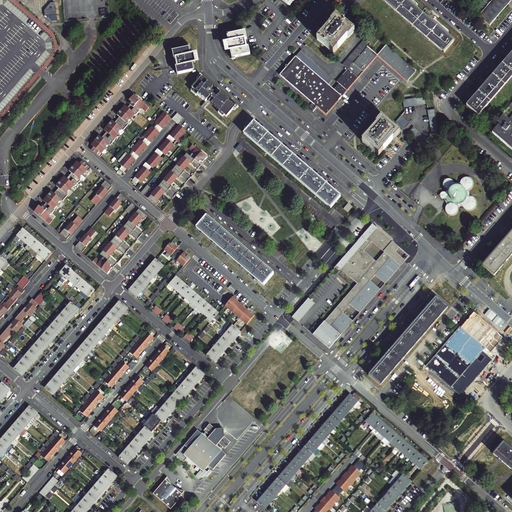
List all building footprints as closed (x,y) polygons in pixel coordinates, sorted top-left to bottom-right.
[(405,0),(382,0),(443,52),(453,41),(405,0)] [(488,0),(484,5),(481,8),(478,11),(481,14),(478,16),(489,25),(511,0),(488,0)] [(57,19),(57,2),(47,2),(48,19),(57,19)] [(333,53),(348,37),(348,38),(354,31),(336,15),(330,22),(331,23),(317,39),(325,46),(333,53)] [(245,40),(244,33),(227,36),(232,60),(249,56),(247,48),(245,49),(244,45),(243,41),(245,40)] [(346,69),(368,43),(364,39),(342,65),(346,69)] [(346,69),(347,70),(348,69),(353,63),(368,47),(369,44),(368,43),(346,69)] [(377,55),(407,81),(415,71),(386,45),(377,55)] [(363,72),(377,55),(368,47),(353,63),(363,72)] [(195,72),(190,48),(176,51),(180,75),(195,72)] [(333,80),(300,52),(297,56),(329,84),(333,80)] [(511,75),(511,52),(483,87),(476,96),(475,95),(472,99),(467,106),(478,116),(511,75)] [(358,78),(342,97),(344,99),(378,60),(405,84),(407,81),(377,55),(363,72),(353,63),(348,69),(358,78)] [(348,69),(347,70),(337,82),(339,84),(334,89),(328,85),(296,57),(296,56),(287,66),(286,65),(285,66),(286,67),(280,75),(316,106),(325,114),(332,106),(333,107),(339,100),(342,97),(358,78),(348,69)] [(328,85),(329,84),(297,56),(296,57),(328,85)] [(27,80),(35,71),(31,68),(24,76),(27,80)] [(218,89),(201,75),(191,87),(208,102),(226,117),(236,105),(218,89)] [(145,104),(134,95),(128,102),(139,111),(145,104)] [(406,107),(427,104),(426,96),(405,100),(406,107)] [(325,114),(316,106),(314,109),(326,119),(341,102),(339,100),(333,107),(332,106),(325,114)] [(138,111),(127,102),(121,110),(132,119),(138,111)] [(511,105),(510,107),(511,108),(511,114),(508,119),(503,115),(497,122),(500,125),(500,126),(498,125),(492,132),(511,149),(511,105)] [(428,110),(432,134),(439,133),(436,109),(428,110)] [(132,119),(121,110),(115,117),(126,127),(132,119)] [(171,120),(162,112),(154,122),(163,130),(171,120)] [(178,112),(173,118),(179,123),(184,117),(178,112)] [(395,122),(404,129),(409,123),(400,116),(395,122)] [(400,133),(382,117),(376,124),(376,125),(362,141),(371,148),(379,155),(393,139),(394,140),(400,133)] [(125,127),(114,118),(108,125),(119,134),(125,127)] [(331,208),(340,197),(334,191),(330,188),(320,179),(317,176),(303,164),(299,161),(289,152),(285,149),(275,140),(271,137),(261,128),(257,125),(254,122),(245,134),(331,208)] [(119,135),(108,126),(102,133),(113,142),(119,135)] [(160,133),(151,126),(142,136),(151,144),(160,133)] [(185,133),(177,126),(169,136),(177,143),(185,133)] [(412,127),(408,132),(408,133),(417,141),(422,135),(412,127)] [(112,142),(101,133),(95,141),(106,150),(112,142)] [(422,135),(417,141),(421,144),(426,138),(422,135)] [(174,146),(166,139),(158,149),(165,156),(174,146)] [(106,150),(95,141),(89,148),(100,157),(106,150)] [(147,149),(138,141),(130,150),(139,158),(147,149)] [(207,157),(193,144),(189,148),(193,152),(191,154),(202,163),(207,157)] [(240,144),(236,148),(244,155),(248,150),(240,144)] [(162,160),(154,153),(146,163),(154,170),(162,160)] [(184,156),(182,155),(180,158),(187,165),(190,161),(198,168),(202,163),(191,154),(190,156),(186,153),(184,156)] [(135,161),(126,154),(118,164),(127,172),(135,161)] [(90,167),(80,158),(73,166),(83,175),(90,167)] [(187,165),(180,158),(173,166),(189,179),(191,176),(184,169),(187,165)] [(83,175),(73,166),(67,174),(77,183),(83,175)] [(189,179),(173,166),(166,174),(174,181),(177,177),(185,183),(189,179)] [(150,174),(142,167),(133,177),(141,184),(150,174)] [(77,183),(67,174),(60,181),(71,190),(77,183)] [(174,181),(166,174),(160,181),(175,195),(178,192),(170,185),(174,181)] [(458,209),(458,207),(460,206),(462,207),(463,207),(464,209),(465,209),(466,210),(467,210),(469,211),(470,211),(472,210),(473,210),(474,209),(475,208),(476,207),(476,205),(476,204),(476,202),(476,201),(475,200),(475,199),(474,198),(473,197),(472,197),(471,197),(470,196),(469,196),(469,191),(469,190),(470,190),(471,189),(472,188),(473,187),(473,186),(473,185),(473,183),(473,182),(472,181),(472,180),(471,179),(470,178),(468,178),(466,177),(465,178),(464,178),(463,179),(462,179),(461,180),(461,181),(460,183),(455,183),(452,180),(450,179),(449,179),(448,179),(447,179),(446,179),(445,180),(444,181),(443,182),(443,183),(443,185),(443,186),(444,187),(444,188),(445,188),(446,189),(445,191),(442,192),(441,193),(440,194),(440,195),(440,196),(441,197),(441,198),(442,199),(444,200),(447,205),(446,206),(446,207),(445,209),(446,211),(446,212),(447,214),(449,215),(450,215),(452,215),(453,215),(455,215),(456,214),(457,213),(458,212),(458,211),(458,209)] [(112,186),(105,180),(89,199),(96,205),(112,186)] [(71,190),(60,181),(54,189),(64,198),(71,190)] [(160,181),(152,191),(161,198),(165,193),(172,198),(175,195),(160,181)] [(148,184),(142,192),(145,194),(151,187),(148,184)] [(64,198),(54,189),(48,196),(58,205),(64,198)] [(147,197),(156,205),(161,199),(152,191),(147,197)] [(127,199),(121,193),(105,212),(111,217),(127,199)] [(58,205),(48,196),(41,204),(52,213),(58,205)] [(349,203),(344,208),(349,212),(353,206),(349,203)] [(52,213),(41,204),(35,212),(45,221),(52,213)] [(147,216),(139,208),(132,216),(141,224),(147,216)] [(83,221),(76,215),(60,234),(66,239),(83,221)] [(140,223),(132,216),(126,223),(140,236),(143,233),(136,227),(140,223)] [(261,282),(264,285),(274,274),(206,216),(204,219),(197,227),(201,230),(200,230),(204,234),(205,233),(215,242),(214,243),(218,246),(219,245),(229,254),(228,255),(232,258),(232,257),(243,266),(242,267),(246,270),(246,269),(257,278),(257,279),(260,282),(261,282)] [(140,236),(126,223),(119,231),(127,237),(130,233),(137,239),(140,236)] [(373,276),(384,284),(404,261),(394,253),(398,249),(392,244),(393,243),(371,225),(335,266),(356,284),(355,286),(360,291),(369,282),(373,276)] [(98,234),(91,228),(75,247),(82,252),(98,234)] [(17,236),(24,242),(30,235),(23,229),(17,236)] [(511,229),(511,230),(503,240),(501,242),(499,244),(500,245),(491,255),(491,254),(487,258),(488,258),(482,265),(493,275),(511,252),(511,229)] [(127,237),(119,231),(116,235),(116,236),(114,239),(127,251),(131,248),(123,241),(127,237)] [(30,235),(24,242),(31,248),(37,241),(30,235)] [(111,242),(110,241),(106,245),(114,253),(118,249),(125,255),(127,251),(114,239),(111,242)] [(37,241),(31,248),(29,251),(36,257),(38,254),(44,247),(37,241)] [(178,248),(171,243),(164,252),(171,258),(178,248)] [(114,253),(106,245),(102,250),(103,251),(100,254),(115,267),(118,263),(111,257),(114,253)] [(44,247),(38,254),(46,261),(52,253),(44,247)] [(94,262),(107,274),(115,267),(100,254),(94,262)] [(190,260),(183,254),(176,262),(183,268),(190,260)] [(156,259),(151,265),(158,271),(163,266),(156,259)] [(1,269),(4,271),(10,265),(7,262),(1,269)] [(147,270),(154,276),(158,271),(151,265),(147,270)] [(73,272),(66,266),(58,275),(65,281),(67,279),(73,272)] [(150,281),(154,276),(147,270),(143,275),(150,281)] [(73,272),(67,279),(74,285),(80,278),(73,272)] [(138,280),(145,286),(150,281),(143,275),(138,280)] [(170,284),(175,289),(181,281),(176,277),(170,284)] [(80,278),(74,285),(81,291),(87,284),(80,278)] [(141,292),(145,286),(138,280),(134,286),(141,292)] [(173,291),(178,296),(187,286),(181,281),(175,289),(173,291)] [(329,349),(379,290),(369,282),(360,291),(355,286),(331,314),(313,335),(329,349)] [(17,284),(3,301),(11,307),(25,291),(17,284)] [(95,290),(87,284),(81,291),(88,297),(89,297),(95,290)] [(136,297),(141,292),(134,286),(129,291),(136,297)] [(178,296),(184,300),(192,291),(187,286),(178,296)] [(81,291),(79,293),(86,299),(88,297),(81,291)] [(184,300),(189,305),(197,295),(192,291),(184,300)] [(189,305),(194,309),(202,299),(197,295),(189,305)] [(448,307),(436,297),(433,301),(432,301),(429,305),(430,305),(421,315),(417,318),(418,319),(409,329),(409,328),(405,332),(406,333),(399,340),(396,343),(396,344),(387,354),(384,357),(384,358),(375,368),(371,372),(372,372),(369,376),(380,386),(448,307)] [(239,304),(232,298),(224,308),(232,314),(239,304)] [(32,299),(18,315),(26,322),(40,306),(32,299)] [(194,309),(199,314),(208,304),(202,299),(194,309)] [(308,299),(292,317),(298,322),(314,304),(308,299)] [(3,301),(0,304),(0,320),(11,307),(3,301)] [(123,313),(127,308),(120,302),(116,306),(123,313)] [(73,316),(79,309),(71,303),(66,309),(73,316)] [(204,318),(207,316),(213,308),(208,304),(199,314),(204,318)] [(157,305),(152,310),(158,315),(162,309),(157,305)] [(247,311),(240,305),(232,314),(239,320),(247,311)] [(123,313),(116,306),(111,312),(118,318),(123,313)] [(68,321),(73,316),(66,309),(63,307),(58,313),(68,321)] [(213,308),(207,316),(212,321),(213,319),(218,313),(213,308)] [(254,317),(247,311),(239,320),(246,326),(254,317)] [(114,323),(118,318),(111,312),(107,317),(114,323)] [(68,321),(58,313),(53,319),(63,328),(68,321)] [(163,319),(169,323),(173,318),(167,314),(163,319)] [(18,315),(4,332),(12,338),(26,322),(18,315)] [(114,323),(107,317),(102,322),(109,328),(111,330),(116,325),(114,323)] [(58,333),(63,328),(53,319),(48,325),(50,327),(58,333)] [(102,322),(97,328),(104,334),(109,328),(102,322)] [(179,322),(174,327),(179,331),(184,326),(179,322)] [(233,326),(228,332),(235,338),(240,332),(233,326)] [(58,333),(50,327),(45,333),(53,340),(58,333)] [(93,333),(100,339),(104,334),(97,328),(93,333)] [(189,331),(185,336),(190,341),(195,335),(189,331)] [(4,332),(0,336),(0,351),(12,338),(4,332)] [(155,338),(148,332),(139,342),(146,348),(155,338)] [(235,338),(228,332),(222,338),(230,344),(235,338)] [(48,345),(53,340),(45,333),(40,339),(48,345)] [(96,344),(100,339),(93,333),(89,338),(96,344)] [(96,344),(89,338),(84,343),(91,349),(96,344)] [(230,344),(222,338),(217,344),(225,350),(230,344)] [(42,351),(48,345),(40,339),(35,345),(42,351)] [(146,348),(139,342),(130,352),(137,359),(146,348)] [(84,343),(80,348),(87,355),(91,349),(84,343)] [(225,350),(217,344),(212,350),(219,356),(225,350)] [(35,345),(30,351),(37,357),(42,351),(35,345)] [(170,351),(163,345),(154,356),(161,362),(170,351)] [(87,355),(80,348),(75,354),(82,360),(87,355)] [(219,356),(212,350),(207,356),(214,362),(219,356)] [(37,357),(30,351),(25,357),(32,363),(37,357)] [(78,365),(82,360),(75,354),(70,359),(78,365)] [(161,362),(154,356),(145,366),(152,372),(161,362)] [(32,363),(25,357),(20,363),(27,369),(32,363)] [(78,365),(70,359),(66,364),(73,370),(75,372),(80,367),(78,365)] [(27,369),(20,363),(16,360),(11,366),(22,376),(27,369)] [(130,367),(122,361),(114,371),(121,377),(130,367)] [(66,364),(62,369),(69,376),(73,370),(66,364)] [(199,380),(204,374),(197,368),(192,374),(199,380)] [(69,376),(62,369),(57,375),(64,381),(69,376)] [(121,377),(114,371),(105,382),(112,388),(121,377)] [(192,374),(187,380),(194,386),(199,380),(192,374)] [(60,386),(64,381),(57,375),(53,380),(60,386)] [(144,381),(137,375),(128,386),(136,392),(144,381)] [(183,377),(178,383),(182,386),(187,380),(184,377),(183,377)] [(60,386),(53,380),(45,388),(55,396),(62,388),(60,386)] [(194,386),(187,380),(182,386),(189,392),(194,386)] [(189,392),(182,386),(178,383),(178,382),(173,389),(174,389),(176,392),(184,398),(189,392)] [(10,390),(2,384),(0,386),(0,392),(4,396),(10,390)] [(135,392),(128,386),(119,396),(126,402),(135,392)] [(105,396),(97,390),(89,400),(96,406),(105,396)] [(184,398),(176,392),(171,398),(179,404),(184,398)] [(353,406),(357,401),(350,395),(346,400),(353,406)] [(171,398),(166,404),(173,410),(179,404),(171,398)] [(96,406),(89,400),(80,410),(87,416),(96,406)] [(346,400),(341,405),(348,411),(353,406),(346,400)] [(173,410),(166,404),(161,410),(168,416),(173,410)] [(118,411),(111,405),(102,415),(110,421),(118,411)] [(341,405),(337,410),(344,416),(348,411),(341,405)] [(30,407),(25,412),(32,418),(37,413),(30,407)] [(168,416),(161,410),(156,416),(161,421),(163,422),(168,416)] [(337,410),(332,415),(339,421),(344,416),(337,410)] [(32,418),(25,412),(21,417),(28,423),(32,418)] [(161,421),(153,414),(148,420),(157,427),(161,421)] [(371,425),(374,428),(381,421),(372,414),(366,421),(371,425)] [(109,421),(102,415),(94,426),(101,432),(109,421)] [(339,421),(332,415),(328,421),(335,427),(339,421)] [(24,429),(28,423),(21,417),(16,422),(24,429)] [(157,427),(148,420),(143,426),(152,433),(157,427)] [(328,421),(323,426),(330,432),(335,427),(328,421)] [(381,421),(374,428),(380,432),(386,425),(381,421)] [(24,429),(16,422),(12,427),(19,434),(24,429)] [(223,438),(223,429),(215,430),(208,425),(202,431),(204,433),(202,436),(197,431),(184,446),(188,450),(186,453),(186,459),(190,459),(191,460),(198,466),(198,467),(199,470),(205,469),(207,467),(212,471),(213,469),(225,456),(219,450),(221,447),(223,449),(229,442),(223,438)] [(391,430),(386,425),(380,432),(385,437),(391,430)] [(323,426),(319,431),(326,437),(330,432),(323,426)] [(15,439),(19,434),(12,427),(7,433),(15,439)] [(145,428),(140,434),(147,440),(153,434),(145,428)] [(391,430),(385,437),(390,442),(397,434),(391,430)] [(326,437),(319,431),(314,436),(321,442),(326,437)] [(147,440),(140,434),(137,432),(132,438),(135,440),(142,446),(147,440)] [(7,433),(3,438),(10,445),(15,439),(7,433)] [(390,442),(396,446),(402,439),(397,434),(390,442)] [(66,441),(58,435),(50,445),(57,451),(66,441)] [(310,441),(317,448),(321,442),(314,436),(310,441)] [(3,438),(0,441),(0,444),(6,449),(10,445),(3,438)] [(396,446),(401,451),(407,443),(402,439),(396,446)] [(137,452),(142,446),(135,440),(130,446),(137,452)] [(310,441),(305,447),(312,453),(317,448),(310,441)] [(503,442),(498,448),(493,453),(511,469),(511,448),(510,447),(503,442)] [(407,443),(401,451),(406,455),(412,448),(407,443)] [(57,451),(49,445),(41,455),(48,461),(57,451)] [(137,452),(130,446),(125,452),(132,458),(137,452)] [(82,453),(75,447),(66,458),(73,464),(82,453)] [(312,453),(305,447),(301,452),(308,458),(312,453)] [(412,448),(406,455),(411,460),(417,452),(412,448)] [(120,457),(127,464),(132,458),(125,452),(120,457)] [(301,452),(296,458),(303,464),(308,458),(301,452)] [(417,452),(411,460),(416,464),(423,457),(417,452)] [(423,457),(416,464),(421,469),(428,461),(423,457)] [(73,464),(66,458),(57,468),(64,474),(73,464)] [(296,458),(292,462),(299,469),(303,464),(296,458)] [(190,459),(186,459),(199,470),(198,467),(198,466),(191,460),(190,459)] [(360,459),(355,464),(360,470),(366,465),(360,459)] [(287,468),(294,474),(299,469),(292,462),(287,468)] [(40,470),(34,465),(22,478),(29,483),(40,470)] [(362,473),(353,465),(345,474),(355,482),(362,473)] [(287,468),(283,473),(290,479),(294,474),(287,468)] [(111,482),(117,476),(109,470),(104,476),(111,482)] [(290,479),(283,473),(278,478),(285,484),(290,479)] [(406,476),(403,474),(398,481),(406,487),(411,481),(409,479),(406,476)] [(354,483),(344,475),(337,483),(346,492),(354,483)] [(104,476),(99,481),(106,488),(111,482),(104,476)] [(53,478),(40,494),(46,499),(59,483),(53,478)] [(166,480),(165,478),(152,495),(169,510),(176,501),(175,501),(182,492),(180,491),(177,490),(175,489),(174,488),(173,489),(170,487),(171,486),(168,484),(167,482),(166,480)] [(285,484),(278,478),(274,483),(281,489),(285,484)] [(390,484),(393,487),(398,481),(395,478),(390,484)] [(106,488),(99,481),(94,487),(101,494),(106,488)] [(400,493),(406,487),(398,481),(393,487),(400,493)] [(269,489),(276,495),(281,489),(274,483),(269,489)] [(339,495),(343,490),(337,485),(333,490),(339,495)] [(96,500),(101,494),(94,487),(88,493),(96,500)] [(400,493),(393,487),(388,492),(396,499),(400,493)] [(269,489),(265,494),(272,500),(276,495),(269,489)] [(341,498),(331,490),(323,499),(333,507),(341,498)] [(396,499),(388,492),(383,498),(390,505),(396,499)] [(88,493),(83,499),(91,505),(96,500),(88,493)] [(265,494),(257,502),(265,509),(272,500),(265,494)] [(390,505),(383,498),(378,504),(385,511),(390,505)] [(83,499),(78,505),(86,511),(91,505),(83,499)] [(328,511),(333,508),(323,499),(315,508),(319,511),(328,511)]
